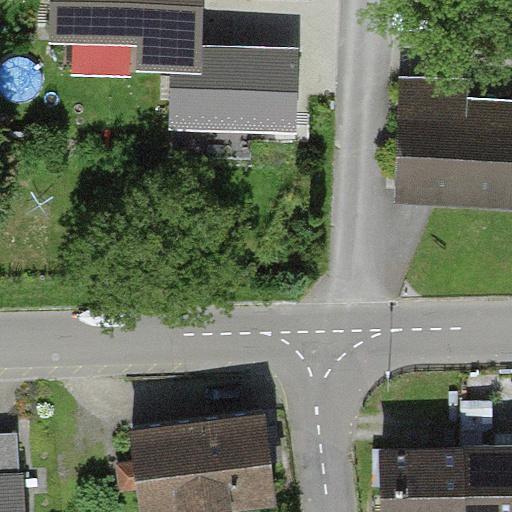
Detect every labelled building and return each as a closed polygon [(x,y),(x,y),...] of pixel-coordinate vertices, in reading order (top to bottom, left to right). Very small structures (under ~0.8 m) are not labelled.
[(190,0),(36,0),(36,36),(113,36),(113,69),(190,70),(190,0)] [(511,93),(403,87),(397,201),(511,207),(511,93)] [(264,409),(134,426),(145,511),(149,511),(275,496),(264,409)] [(22,511),(18,433),(0,433),(0,511),(22,511)] [(511,511),(511,443),(378,446),(378,511),(511,511)]
